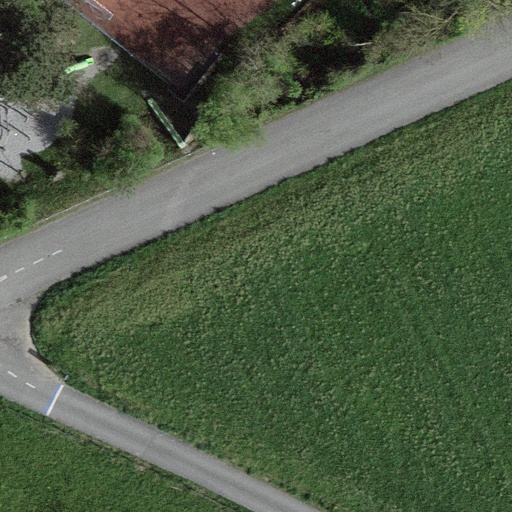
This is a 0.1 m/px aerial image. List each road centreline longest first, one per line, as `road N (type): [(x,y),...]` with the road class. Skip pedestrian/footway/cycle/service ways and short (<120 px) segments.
road 1 (residential): [(0,289),(511,49)]
road 2 (unclassified): [(0,371),(244,511)]
